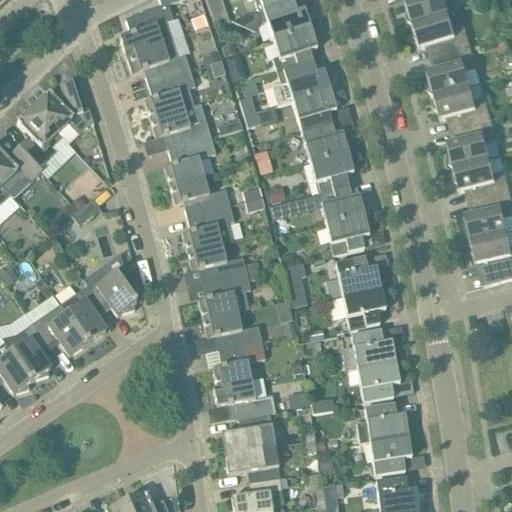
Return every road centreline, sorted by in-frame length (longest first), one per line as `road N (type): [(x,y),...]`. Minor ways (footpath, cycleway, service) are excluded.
road 1 (residential): [(430,317),(343,0)]
road 2 (residential): [(167,334),(79,25)]
road 3 (residential): [(0,444),(167,334)]
road 4 (residential): [(29,511),(190,445)]
road 5 (residential): [(459,474),(430,317)]
